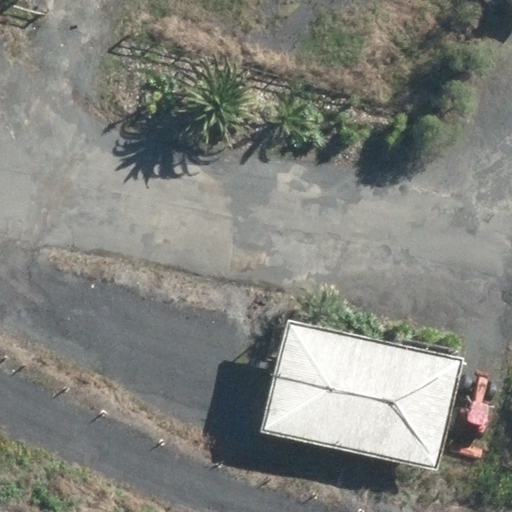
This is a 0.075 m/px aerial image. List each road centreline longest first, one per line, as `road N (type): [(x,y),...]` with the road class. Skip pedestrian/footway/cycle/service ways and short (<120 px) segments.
road 1 (unknown): [(0,90),(288,194),(511,246)]
road 2 (unknown): [(338,511),(0,429)]
